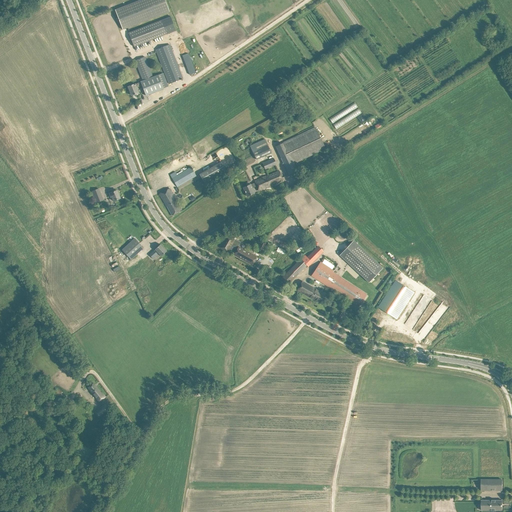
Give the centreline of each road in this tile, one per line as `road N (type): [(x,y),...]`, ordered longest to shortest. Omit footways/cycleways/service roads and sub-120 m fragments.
road 1 (tertiary): [(511,388),(488,368),(354,341),(189,247)]
road 2 (track): [(381,255),(313,191),(312,181),(511,51)]
road 3 (unclassified): [(115,123),(307,0)]
road 4 (unclassified): [(189,247),(337,149),(355,147)]
road 5 (tertiary): [(189,247),(149,205),(115,123)]
road 6 (tertiary): [(115,123),(68,0)]
